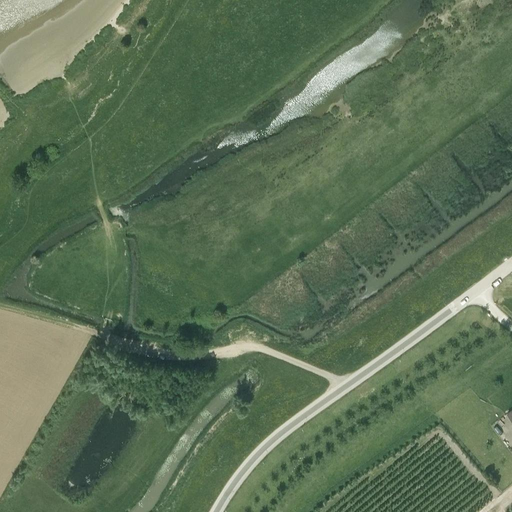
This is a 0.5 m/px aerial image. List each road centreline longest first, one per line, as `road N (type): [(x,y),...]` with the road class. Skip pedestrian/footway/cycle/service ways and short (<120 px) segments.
road 1 (tertiary): [(218,511),(252,458),(476,292)]
road 2 (track): [(103,338),(158,351),(235,348)]
